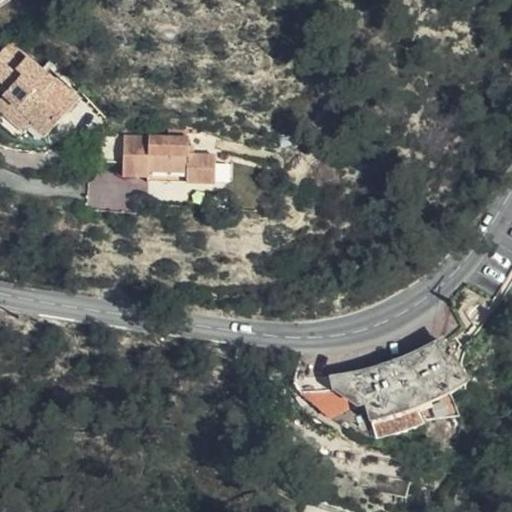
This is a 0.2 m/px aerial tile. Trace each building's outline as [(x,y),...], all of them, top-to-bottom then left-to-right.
[(96,40),(114,44),(116,33),(99,28),(96,40)] [(0,88),(8,96),(7,97),(34,124),(32,127),(46,141),(81,103),(57,81),(54,84),(28,61),(22,68),(5,52),(0,57),(0,88)] [(34,124),(7,97),(0,104),(0,111),(25,135),(32,127),(34,124)] [(121,181),(148,182),(148,177),(184,178),(184,188),(211,190),(213,161),(186,160),(186,142),(99,138),(92,165),(121,167),(121,181)] [(148,177),(148,182),(147,187),(184,188),(184,178),(148,177)] [(482,306),(471,297),(455,315),(469,333),(488,311),(482,306)] [(366,408),(369,419),(415,407),(419,406),(462,385),(442,350),(406,369),(360,378),(334,383),(334,388),(340,393),(358,409),(366,408)] [(340,393),(303,396),(306,402),(329,415),(358,409),(340,393)] [(378,442),(426,430),(415,407),(369,419),(376,442),(378,442)] [(389,494),(405,499),(410,485),(393,480),(389,494)]
